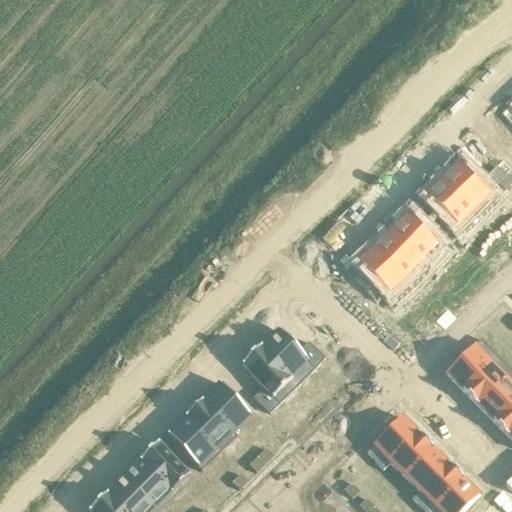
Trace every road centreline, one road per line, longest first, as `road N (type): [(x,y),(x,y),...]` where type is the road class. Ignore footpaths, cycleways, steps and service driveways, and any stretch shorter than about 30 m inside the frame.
road 1 (residential): [(73,511),(305,279)]
road 2 (residential): [(305,279),(510,81)]
road 3 (residential): [(305,279),(405,382)]
